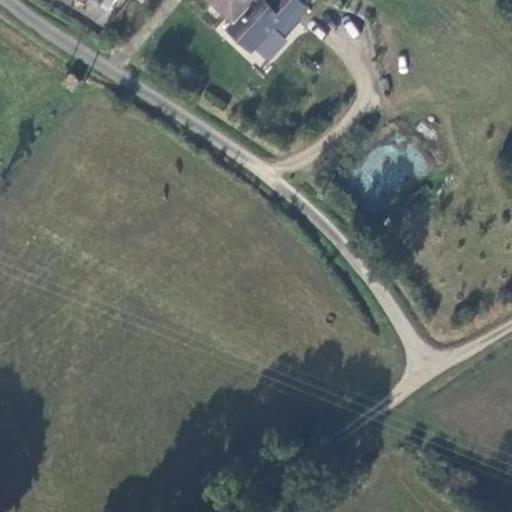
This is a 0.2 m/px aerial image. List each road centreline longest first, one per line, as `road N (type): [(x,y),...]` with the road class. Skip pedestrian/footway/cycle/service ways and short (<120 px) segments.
road 1 (unclassified): [(428,370),(321,220),(15,0)]
road 2 (track): [(211,511),(258,496),(428,370),(511,329)]
